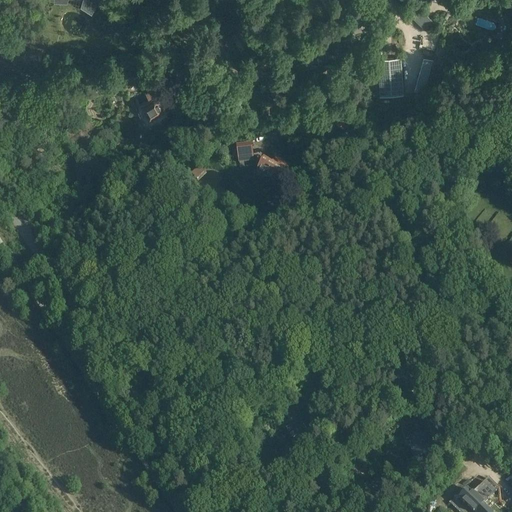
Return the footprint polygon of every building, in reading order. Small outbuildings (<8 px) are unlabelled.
[(53,0),(54,2),(54,1),(66,2),(66,0),(83,0),(81,7),(91,13),(90,14),(91,15),(96,7),(98,8),(101,3),(102,4),(102,3),(97,0),(53,0)] [(184,7),(171,16),(185,37),(198,27),(184,7)] [(115,8),(110,11),(114,15),(117,19),(121,15),(115,8)] [(352,19),(358,26),(365,20),(371,28),(377,23),(366,8),(352,19)] [(421,9),(413,16),(425,29),(433,21),(421,9)] [(117,19),(114,15),(103,24),(112,34),(122,25),(117,19)] [(247,18),(234,25),(243,44),(256,37),(247,18)] [(229,20),(223,23),(225,29),(231,26),(229,20)] [(493,36),(482,41),(486,48),(496,43),(493,36)] [(349,37),(345,40),(349,46),(353,44),(349,37)] [(319,42),(302,52),(306,60),(317,53),(322,62),(329,58),(319,42)] [(288,55),(291,60),(299,55),(296,50),(288,55)] [(253,66),(248,69),(252,75),(257,72),(267,66),(272,74),(278,70),(269,56),(253,66)] [(423,56),(414,89),(423,92),(433,60),(423,56)] [(377,58),(378,95),(403,94),(401,57),(377,58)] [(142,71),(132,77),(136,83),(146,78),(142,71)] [(149,99),(142,103),(151,119),(166,110),(157,96),(160,95),(155,87),(145,92),(149,99)] [(342,106),(332,119),(336,121),(347,129),(359,114),(360,112),(350,105),(347,109),(346,109),(342,106)] [(295,109),(288,121),(292,124),(309,135),(317,123),(300,112),(295,109)] [(250,144),(237,146),(239,158),(239,162),(253,161),(252,156),(250,144)] [(263,160),(257,173),(280,185),(289,168),(275,160),(272,165),(263,160)] [(458,173),(447,176),(450,186),(461,183),(458,173)] [(415,377),(415,374),(419,371),(414,365),(410,368),(407,367),(403,369),(401,372),(400,376),(402,379),(405,381),(409,382),(412,380),(415,377)] [(316,383),(304,386),(309,406),(321,402),(316,383)] [(420,412),(428,409),(422,395),(415,398),(420,412)] [(293,410),(288,414),(292,420),(297,417),(293,410)] [(288,422),(282,426),(285,430),(285,431),(298,451),(313,441),(308,432),(300,420),(291,426),(288,422)] [(429,447),(423,432),(411,437),(414,447),(411,449),(415,458),(429,452),(431,456),(436,454),(433,446),(429,447)] [(481,491),(475,497),(469,490),(457,501),(463,507),(465,505),(472,511),(489,511),(482,505),(489,499),(498,491),(487,480),(479,489),(481,491)]
